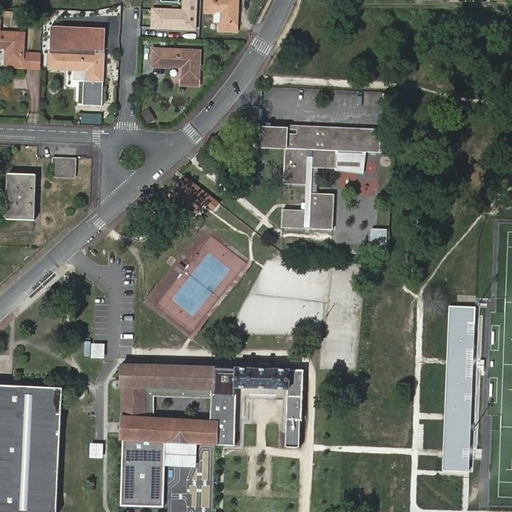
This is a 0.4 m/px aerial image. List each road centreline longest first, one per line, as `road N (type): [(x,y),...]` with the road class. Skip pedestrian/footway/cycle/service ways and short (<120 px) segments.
road 1 (residential): [(288,0),(240,85),(184,144)]
road 2 (residential): [(119,201),(0,306)]
road 3 (residential): [(113,140),(126,125),(132,17)]
